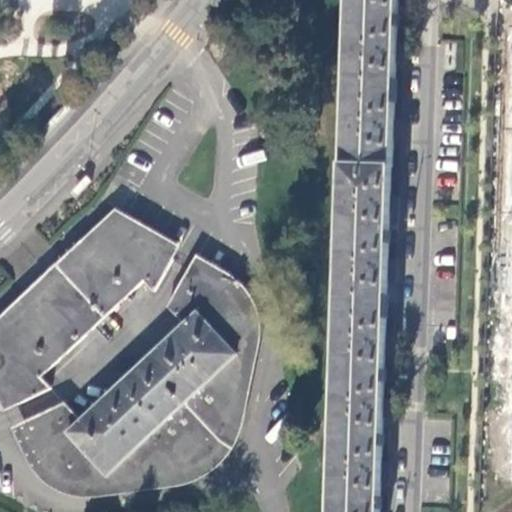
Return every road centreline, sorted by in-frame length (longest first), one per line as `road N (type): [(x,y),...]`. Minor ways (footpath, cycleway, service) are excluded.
road 1 (residential): [(410,511),(428,0)]
road 2 (tertiary): [(201,0),(102,122),(0,225)]
